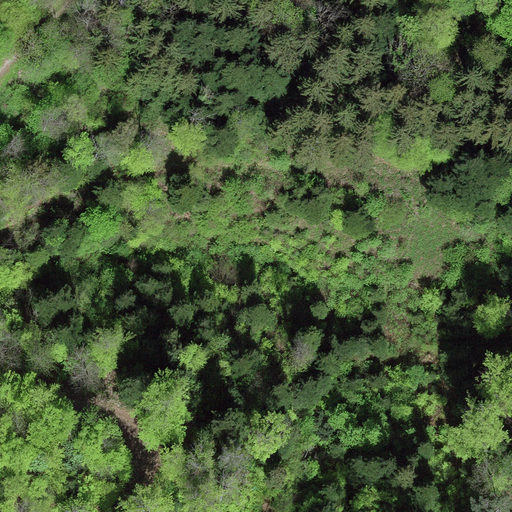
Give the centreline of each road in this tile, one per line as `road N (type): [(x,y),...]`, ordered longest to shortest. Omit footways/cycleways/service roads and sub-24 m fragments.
road 1 (track): [(511,161),(139,172),(55,203),(0,237)]
road 2 (track): [(0,392),(115,422),(133,453),(129,490),(115,511)]
